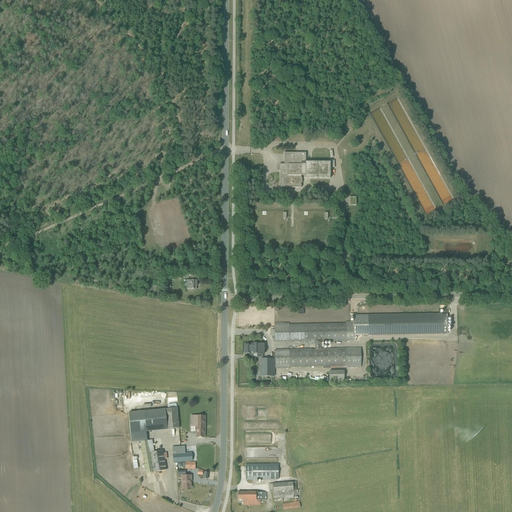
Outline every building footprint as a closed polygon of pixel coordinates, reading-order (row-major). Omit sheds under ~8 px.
[(305,178),(330,179),(330,162),(306,162),(306,153),(284,153),(284,164),(279,164),(279,171),(280,171),(280,188),(301,188),(301,176),(305,176),(305,178)] [(285,241),(286,213),(260,212),(259,240),(285,241)] [(328,241),(328,213),(301,214),(301,241),(328,241)] [(199,277),(193,277),(193,272),(187,272),(187,277),(190,277),(190,281),(187,281),(187,289),(193,289),(193,286),(196,287),(196,281),(199,281),(199,277)] [(308,344),(315,344),(315,348),(275,349),(275,369),(289,369),(289,367),(347,366),(347,368),(361,368),(361,348),(320,348),(320,341),(355,341),(355,336),(447,334),(447,314),(353,315),(353,322),(346,322),(346,324),(289,324),(289,323),(274,323),(275,342),(308,342),(308,344)] [(250,344),(250,345),(244,345),(244,354),(258,354),(258,358),(263,358),(263,354),(264,354),(264,344),(258,344),(253,343),(253,344),(250,344)] [(274,359),(260,359),(260,377),(274,377),(274,359)] [(344,371),(329,371),(329,382),(344,381),(344,371)] [(177,408),(165,409),(167,430),(179,429),(177,408)] [(204,438),(204,416),(191,416),(190,432),(196,432),(196,437),(204,438)] [(152,440),(140,442),(146,474),(166,470),(163,450),(154,452),(152,440)] [(173,463),(196,461),(195,453),(185,454),(185,446),(174,446),(175,454),(173,455),(173,463)] [(278,464),(245,465),(245,480),(278,479),(278,464)] [(190,476),(182,476),(182,488),(190,488),(190,476)] [(296,482),(268,484),(269,490),(273,489),(273,498),(279,498),(279,499),(293,498),(293,496),(297,495),(296,482)] [(243,500),(243,505),(261,505),(261,500),(263,500),(264,492),(238,492),(238,500),(243,500)] [(282,504),(283,510),(300,508),(299,501),(282,504)]
